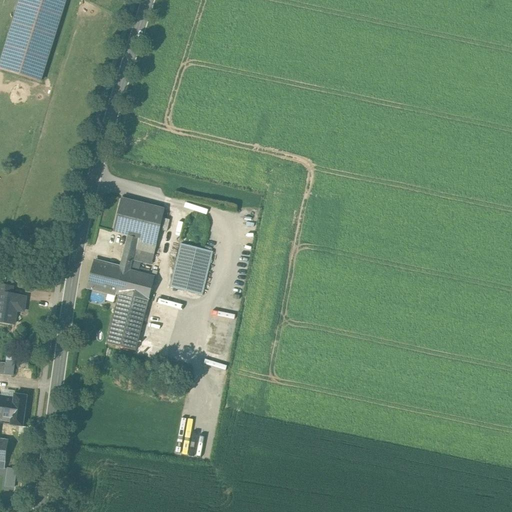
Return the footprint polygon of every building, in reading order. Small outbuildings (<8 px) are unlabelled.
[(73,0),(21,0),(0,59),(0,70),(43,85),(73,0)] [(114,232),(128,236),(138,238),(156,243),(159,230),(166,232),(169,220),(162,218),(165,210),(122,199),(114,232)] [(122,269),(129,270),(135,249),(138,238),(128,236),(120,268),(122,269)] [(156,243),(138,238),(135,249),(153,254),(156,243)] [(183,244),(171,286),(204,295),(215,252),(183,244)] [(120,268),(95,261),(88,288),(115,295),(122,269),(120,268)] [(140,263),(132,261),(131,267),(139,269),(140,263)] [(117,294),(119,295),(147,302),(154,277),(122,269),(115,295),(116,295),(116,294),(117,294)] [(17,310),(23,312),(26,298),(18,296),(19,295),(11,294),(12,287),(0,285),(0,322),(14,325),(17,310)] [(135,351),(147,302),(119,295),(106,343),(135,351)] [(6,357),(6,361),(0,361),(0,374),(14,374),(15,357),(6,357)] [(3,396),(0,417),(0,420),(11,422),(10,425),(22,426),(27,396),(14,394),(13,398),(3,396)] [(0,462),(5,463),(8,440),(0,439),(0,462)] [(6,468),(5,488),(15,488),(16,468),(6,468)]
